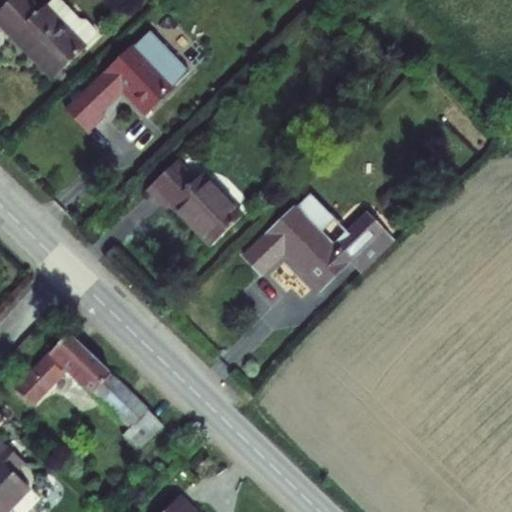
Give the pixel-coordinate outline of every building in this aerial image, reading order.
[(16,3),(5,14),(21,32),(33,21),(16,3)] [(0,72),(16,90),(48,58),(59,47),(60,41),(50,31),(43,31),(33,21),(21,32),(5,14),(0,18),(0,72)] [(108,120),(136,95),(95,53),(29,117),(51,140),(71,123),(66,116),(85,99),(108,120)] [(175,249),(206,219),(169,181),(163,187),(142,167),(109,199),(130,220),(136,213),(175,249)] [(206,269),(223,287),(245,265),(278,295),(304,272),(322,286),(354,256),(321,224),(289,253),(256,219),(206,269)] [(0,394),(0,399),(14,408),(29,394),(24,389),(40,374),(50,383),(55,376),(63,382),(52,393),(66,407),(75,397),(108,428),(99,437),(118,456),(144,430),(52,339),(0,394)] [(0,508),(14,494),(1,480),(9,471),(0,462),(0,508)] [(175,511),(163,499),(150,511),(175,511)]
